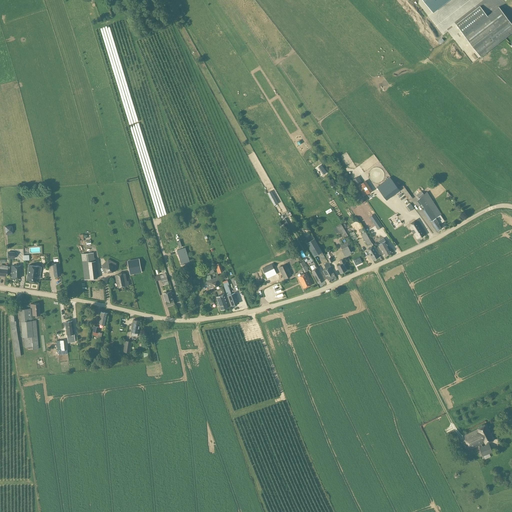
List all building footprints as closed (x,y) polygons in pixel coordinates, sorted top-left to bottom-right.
[(423,0),(433,12),(448,0),(423,0)] [(511,23),(499,7),(487,16),(480,6),(456,25),(481,56),(511,32),(511,23)] [(319,161),(316,163),(318,165),(320,168),(321,171),(323,170),(325,169),(319,161)] [(400,190),(397,187),(390,177),(377,187),(387,200),(400,190)] [(373,191),(366,181),(361,184),(357,186),(364,196),(368,194),(373,191)] [(405,188),(402,190),(409,201),(413,198),(405,188)] [(419,188),(414,193),(419,198),(419,199),(417,200),(424,210),(423,211),(430,221),(436,231),(442,227),(436,218),(441,214),(427,192),(425,193),(424,194),(419,188)] [(268,195),(274,206),(278,203),(273,193),(268,195)] [(409,212),(414,208),(410,203),(405,206),(409,212)] [(387,219),(395,230),(403,225),(401,222),(402,222),(398,216),(397,216),(396,213),(392,216),(387,219)] [(374,214),(369,217),(378,229),(382,226),(374,214)] [(357,231),(362,228),(357,220),(353,223),(357,231)] [(426,233),(418,221),(409,226),(417,238),(426,233)] [(341,224),(336,227),(343,239),(348,236),(341,224)] [(5,235),(12,234),(11,225),(4,226),(5,235)] [(368,246),(372,243),(365,231),(361,234),(365,240),(364,241),(368,246)] [(384,237),(379,240),(381,244),(379,245),(385,256),(391,252),(386,241),(384,237)] [(323,252),(315,238),(306,243),(314,256),(323,252)] [(341,249),(345,255),(346,257),(352,255),(350,252),(351,252),(351,251),(353,250),(348,242),(341,246),(342,249),(341,249)] [(380,256),(374,247),(370,249),(367,251),(373,260),(380,256)] [(183,248),(177,250),(178,253),(180,253),(182,261),(181,261),(182,264),(188,262),(187,260),(189,259),(186,250),(184,251),(183,248)] [(98,278),(96,261),(95,261),(94,253),(82,254),(84,279),(98,278)] [(139,259),(128,261),(130,274),(141,272),(139,259)] [(340,273),(347,270),(344,264),(345,263),(344,259),(340,261),(341,264),(337,266),(340,273)] [(309,270),(310,272),(312,271),(318,283),(325,280),(318,268),(315,270),(312,265),(316,263),(314,260),(310,262),(306,265),(304,261),(300,263),(302,267),(302,268),(304,272),(309,270)] [(115,271),(116,265),(108,261),(102,267),(105,272),(115,271)] [(328,280),(335,276),(328,262),(324,264),(326,269),(323,271),(328,280)] [(61,275),(60,263),(53,264),(54,276),(61,275)] [(8,266),(0,264),(0,275),(7,276),(7,273),(9,273),(9,266),(8,266)] [(292,275),(286,264),(279,267),(285,279),(292,275)] [(27,280),(36,281),(37,276),(40,277),(41,267),(29,265),(27,280)] [(12,278),(20,278),(20,266),(11,266),(12,278)] [(155,276),(156,281),(161,279),(162,281),(162,283),(168,281),(167,277),(166,273),(160,275),(155,276)] [(312,284),(306,273),(298,277),(303,289),(305,288),(310,285),(312,284)] [(129,286),(128,281),(126,281),(125,274),(115,275),(117,288),(129,286)] [(221,285),(218,277),(206,281),(209,289),(213,288),(218,286),(221,285)] [(228,285),(224,286),(227,295),(231,306),(239,303),(235,292),(231,294),(229,289),(228,285)] [(171,291),(163,293),(167,306),(175,304),(171,291)] [(229,307),(224,294),(216,297),(221,310),(229,307)] [(40,315),(39,303),(30,304),(30,307),(31,307),(32,315),(40,315)] [(38,341),(36,320),(32,321),(31,308),(20,309),(21,321),(22,337),(24,337),(24,347),(32,346),(33,349),(38,349),(38,341)] [(14,310),(9,311),(9,314),(10,314),(10,318),(10,321),(15,357),(21,356),(18,340),(16,321),(15,313),(14,310)] [(99,323),(105,325),(108,313),(101,312),(99,323)] [(132,331),(139,333),(140,321),(133,320),(132,331)] [(72,321),(65,322),(67,335),(66,335),(67,339),(74,338),(73,334),(74,334),(72,321)] [(94,336),(101,337),(102,333),(99,332),(100,327),(94,326),(93,331),(92,335),(94,336)] [(57,341),(58,346),(61,345),(61,350),(65,350),(68,350),(67,340),(57,341)] [(125,340),(123,351),(130,352),(132,342),(125,340)] [(471,448),(479,445),(483,455),(492,452),(489,444),(483,447),(481,444),(484,443),(485,443),(492,439),(484,424),(477,428),(477,429),(465,435),(471,448)]
